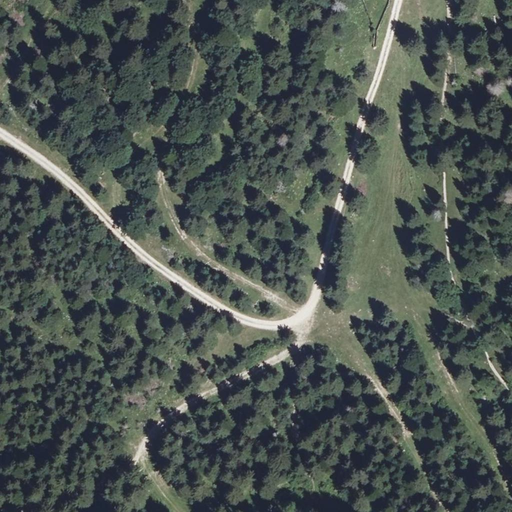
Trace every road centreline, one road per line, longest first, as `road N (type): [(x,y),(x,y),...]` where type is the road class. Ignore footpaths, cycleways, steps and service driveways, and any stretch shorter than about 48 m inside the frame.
road 1 (track): [(398,0),(306,315)]
road 2 (track): [(413,310),(396,247),(408,0)]
road 3 (track): [(208,0),(186,97),(121,165),(121,235)]
road 4 (track): [(306,315),(190,244),(161,185),(155,134)]
road 5 (track): [(443,511),(399,415),(356,351),(329,328)]
road 6 (track): [(121,235),(241,318),(283,323),(306,315)]
road 7 (track): [(511,489),(413,310)]
road 8 (track): [(298,346),(171,410),(144,443)]
road 9 (track): [(121,235),(0,131)]
